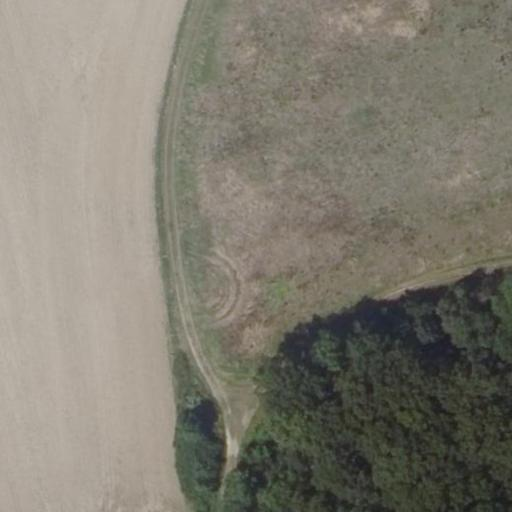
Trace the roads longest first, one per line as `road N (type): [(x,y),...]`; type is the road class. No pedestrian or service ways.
road 1 (track): [(210,0),(171,136),(202,349),(240,428)]
road 2 (track): [(240,428),(273,378),(387,308),(511,282)]
